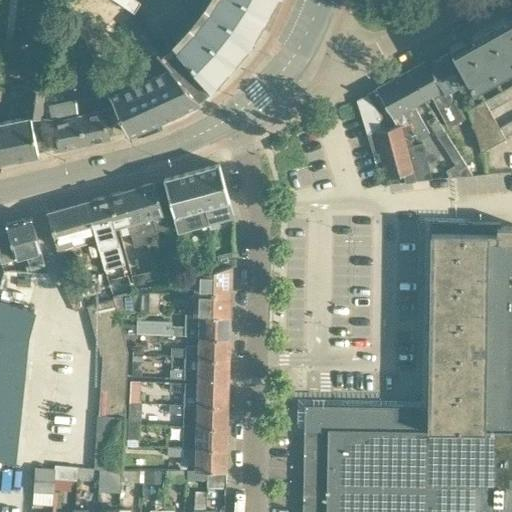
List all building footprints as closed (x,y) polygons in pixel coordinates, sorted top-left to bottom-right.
[(114,0),(134,13),(140,3),(136,0),(114,0)] [(152,74),(158,71),(169,66),(198,97),(209,87),(210,88),(252,41),(251,40),(274,0),(207,0),(204,6),(190,24),(174,42),(160,54),(157,49),(156,50),(155,49),(153,50),(144,54),(152,74)] [(511,11),(449,47),(451,51),(470,85),(511,61),(511,11)] [(108,94),(127,132),(127,133),(176,111),(158,71),(152,74),(144,54),(143,54),(134,31),(123,35),(122,38),(137,74),(129,77),(132,84),(108,94)] [(443,93),(458,122),(466,117),(455,98),(454,99),(449,89),(462,81),(447,53),(429,62),(445,92),(443,93)] [(426,59),(412,68),(428,96),(431,94),(448,127),(458,122),(443,93),(445,92),(429,62),(428,63),(426,59)] [(169,66),(158,71),(176,111),(179,110),(179,109),(200,100),(198,97),(169,66)] [(392,115),(397,124),(408,122),(415,135),(417,140),(430,133),(413,103),(427,96),(412,68),(376,88),(392,115)] [(45,87),(39,86),(28,85),(24,116),(0,121),(0,160),(38,153),(38,152),(38,151),(35,138),(37,137),(39,118),(42,118),(45,87)] [(85,87),(75,87),(75,99),(76,112),(78,120),(84,142),(109,137),(109,136),(108,134),(113,131),(111,123),(106,122),(100,98),(86,98),(85,87)] [(505,90),(498,93),(503,103),(510,99),(505,90)] [(498,93),(491,97),(497,106),(503,103),(498,93)] [(367,94),(356,100),(377,167),(382,165),(386,178),(403,173),(405,182),(416,181),(416,180),(432,179),(422,142),(411,145),(409,136),(415,135),(408,122),(397,124),(383,128),(376,117),(380,115),(367,94)] [(491,97),(485,101),(490,110),(497,106),(491,97)] [(500,128),(490,110),(485,101),(484,99),(468,108),(483,150),(506,138),(500,128)] [(57,134),(52,136),(54,145),(59,145),(60,147),(60,148),(84,142),(78,120),(76,112),(69,114),(53,118),(53,119),(57,134)] [(436,115),(428,119),(447,152),(456,167),(446,173),(449,177),(450,177),(456,177),(475,175),(460,152),(458,153),(447,135),(441,124),(441,123),(436,115)] [(500,128),(506,138),(511,134),(511,132),(507,124),(500,128)] [(275,150),(286,145),(282,138),(272,143),(275,150)] [(219,163),(196,170),(208,222),(210,228),(218,226),(216,219),(233,215),(219,163)] [(196,170),(164,179),(178,230),(184,228),(208,222),(196,170)] [(168,229),(154,181),(131,188),(147,241),(159,238),(157,232),(168,229)] [(131,188),(109,194),(117,225),(128,222),(134,245),(147,241),(131,188)] [(109,194),(86,200),(96,237),(105,269),(124,264),(114,226),(117,225),(109,194)] [(86,200),(47,211),(57,247),(58,246),(74,243),(96,237),(86,200)] [(47,271),(38,241),(31,217),(31,216),(0,225),(0,257),(1,260),(3,259),(4,259),(18,255),(27,253),(30,264),(26,265),(27,270),(47,271)] [(304,417),(302,511),(511,511),(511,226),(500,226),(500,222),(431,221),(428,406),(338,405),(328,418),(328,417),(328,416),(328,415),(328,414),(327,413),(327,412),(326,411),(326,410),(325,410),(324,409),(323,408),(322,408),(321,407),(320,407),(319,407),(318,407),(317,406),(316,406),(315,407),(314,407),(313,407),(312,408),(311,408),(310,409),(309,410),(308,411),(308,412),(307,413),(307,414),(306,415),(306,416),(306,417),(305,417),(304,417)] [(232,252),(218,255),(217,256),(219,262),(220,267),(232,264),(232,252)] [(98,264),(90,267),(94,279),(102,277),(98,264)] [(194,275),(194,295),(231,296),(232,264),(220,267),(194,274),(194,275)] [(90,267),(83,269),(86,281),(94,279),(90,267)] [(155,270),(158,280),(168,278),(165,268),(155,270)] [(83,269),(75,271),(78,283),(86,281),(83,269)] [(134,285),(158,280),(155,270),(131,276),(134,285)] [(112,295),(113,298),(117,311),(134,312),(129,291),(112,295)] [(139,294),(138,312),(146,312),(147,294),(139,294)] [(147,294),(146,312),(158,312),(160,295),(147,294)] [(230,314),(231,296),(194,295),(193,314),(199,314),(230,314)] [(113,298),(88,305),(86,305),(86,307),(88,306),(91,318),(117,311),(113,298)] [(0,331),(28,335),(35,309),(0,300),(0,331)] [(120,323),(117,311),(91,318),(95,330),(120,323)] [(135,333),(198,336),(230,337),(230,314),(199,314),(193,314),(185,313),(184,326),(172,326),(172,321),(136,320),(136,323),(135,333)] [(95,330),(98,342),(124,335),(123,333),(120,323),(95,330)] [(123,333),(135,333),(136,323),(120,323),(123,333)] [(0,357),(26,360),(28,335),(0,331),(0,357)] [(103,354),(103,355),(126,348),(124,335),(98,342),(101,354),(103,354)] [(170,356),(184,356),(198,356),(229,357),(230,337),(198,336),(198,347),(185,346),(185,348),(170,348),(170,356)] [(127,355),(126,348),(103,355),(102,366),(127,368),(127,355)] [(131,355),(130,377),(142,377),(143,355),(131,355)] [(169,378),(197,379),(197,381),(228,382),(229,357),(198,356),(184,356),(184,370),(169,370),(169,378)] [(0,382),(23,385),(26,360),(0,357),(0,382)] [(102,366),(102,378),(126,380),(127,368),(102,366)] [(125,392),(126,380),(102,378),(101,390),(125,392)] [(228,382),(197,381),(197,384),(169,383),(169,391),(183,391),(183,404),(228,406),(228,382)] [(0,408),(20,410),(23,385),(0,382),(0,408)] [(130,382),(128,403),(140,403),(140,390),(140,382),(130,382)] [(101,390),(100,402),(124,404),(125,392),(101,390)] [(100,402),(100,414),(124,415),(124,404),(100,402)] [(141,403),(140,403),(128,403),(127,424),(137,424),(141,424),(141,403)] [(182,425),(196,426),(227,427),(228,406),(183,404),(168,404),(168,412),(183,412),(182,425)] [(0,433),(18,435),(20,410),(0,408),(0,433)] [(123,430),(124,415),(100,414),(98,414),(97,429),(123,430)] [(127,424),(127,436),(137,436),(137,424),(127,424)] [(182,447),(195,447),(226,448),(227,427),(196,426),(182,425),(182,447)] [(97,429),(96,443),(122,444),(123,430),(97,429)] [(0,458),(1,459),(15,460),(18,435),(0,433),(0,458)] [(96,443),(95,468),(99,468),(120,469),(122,444),(96,443)] [(194,470),(207,470),(226,470),(226,448),(195,447),(182,447),(167,447),(167,455),(181,455),(181,460),(195,461),(194,470)] [(55,468),(54,479),(77,480),(78,467),(78,466),(56,465),(55,464),(55,468)] [(35,467),(33,491),(53,493),(54,479),(55,468),(35,467)] [(78,467),(77,480),(99,482),(99,468),(95,468),(78,467)] [(99,482),(98,491),(106,491),(106,479),(120,480),(121,469),(120,469),(99,468),(99,482)] [(160,469),(144,469),(144,481),(160,481),(160,469)] [(166,469),(165,481),(186,482),(186,480),(187,470),(166,469)] [(186,480),(207,481),(207,470),(194,470),(187,470),(186,480)] [(207,487),(225,487),(226,470),(207,470),(207,481),(207,487)] [(194,492),(193,509),(206,510),(207,492),(194,492)]
